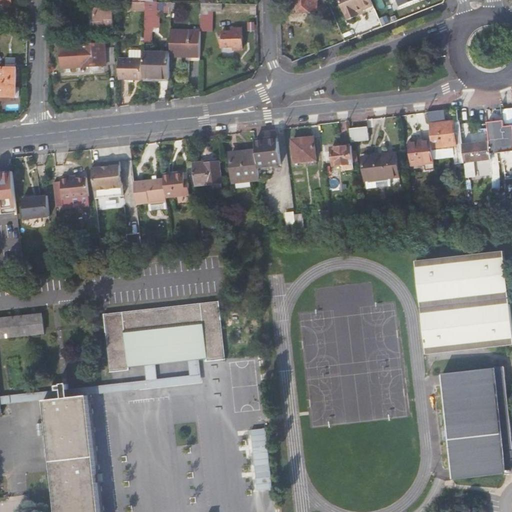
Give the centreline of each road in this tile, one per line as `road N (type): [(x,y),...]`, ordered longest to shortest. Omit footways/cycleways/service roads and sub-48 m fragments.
road 1 (secondary): [(180,119),(430,95),(474,77)]
road 2 (secondary): [(466,25),(442,25),(288,86)]
road 3 (secondary): [(180,119),(37,134)]
road 4 (residential): [(40,0),(37,134)]
